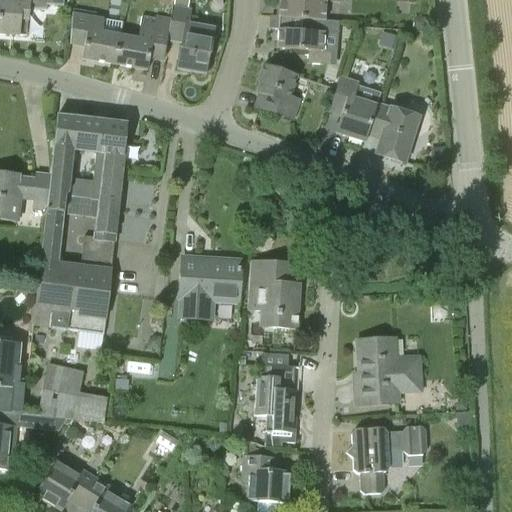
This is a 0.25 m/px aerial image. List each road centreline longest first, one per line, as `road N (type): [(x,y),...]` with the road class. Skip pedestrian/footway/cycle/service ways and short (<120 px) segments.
road 1 (residential): [(486,511),(472,230)]
road 2 (residential): [(472,230),(213,128)]
road 3 (residential): [(317,511),(331,272)]
road 4 (tertiary): [(472,230),(451,0)]
road 5 (residential): [(213,128),(0,65)]
road 6 (residential): [(213,128),(245,0)]
